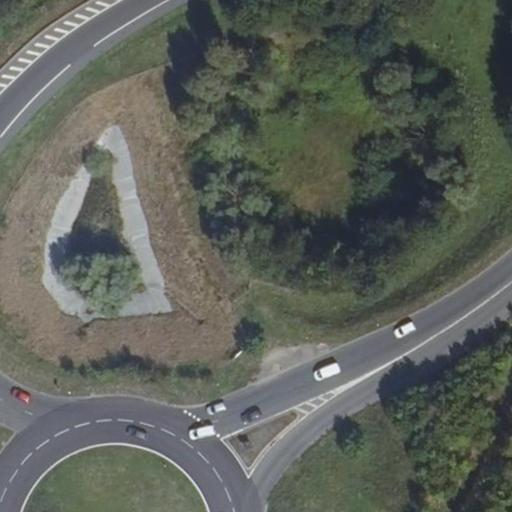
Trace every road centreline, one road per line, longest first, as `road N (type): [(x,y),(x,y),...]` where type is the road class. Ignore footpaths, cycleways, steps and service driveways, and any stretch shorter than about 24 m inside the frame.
road 1 (primary): [(459,320),(207,425),(163,427)]
road 2 (primary): [(245,511),(279,454),(459,320)]
road 3 (trunk): [(0,114),(81,40),(146,0)]
